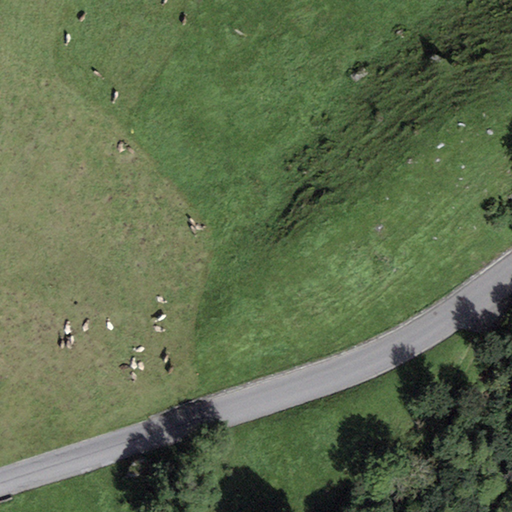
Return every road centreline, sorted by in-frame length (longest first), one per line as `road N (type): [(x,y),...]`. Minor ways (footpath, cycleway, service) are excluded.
road 1 (unclassified): [(511,268),(356,368),(0,482)]
road 2 (track): [(387,511),(511,271)]
